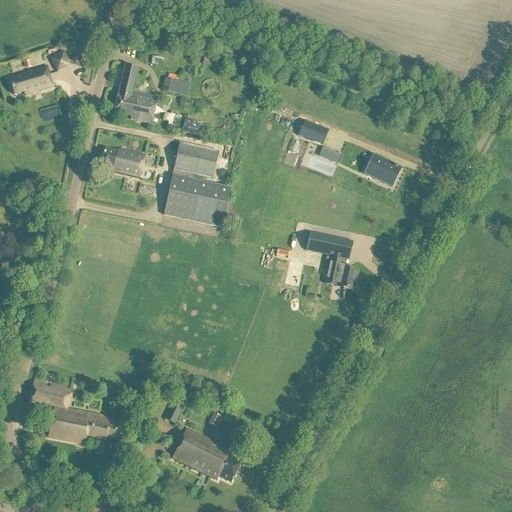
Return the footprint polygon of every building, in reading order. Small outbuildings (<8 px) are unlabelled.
[(150,52),(149,58),(154,59),(153,66),(176,72),(179,59),(150,52)] [(51,60),(58,73),(71,67),(64,53),(51,60)] [(204,55),(202,66),(220,69),(221,58),(204,55)] [(157,99),(133,94),(138,70),(127,67),(120,97),(118,97),(114,114),(131,118),(131,122),(151,126),(157,99)] [(14,97),(24,94),(25,98),(54,89),(48,68),(9,79),(14,97)] [(187,98),(189,86),(177,83),(178,77),(169,75),(167,81),(165,80),(162,93),(187,98)] [(161,115),(161,124),(180,123),(180,114),(161,115)] [(182,133),(201,137),(204,125),(184,121),(182,133)] [(314,140),(319,128),(304,122),(299,134),(298,137),(313,143),(314,140)] [(163,217),(222,230),(231,190),(204,184),(205,179),(212,180),(218,153),(179,144),(163,217)] [(139,181),(145,157),(121,151),(117,154),(105,151),(101,170),(112,172),(112,175),(139,181)] [(310,182),(358,191),(363,164),(304,153),(301,171),(311,173),(310,182)] [(392,189),(402,169),(373,155),(363,175),(392,189)] [(341,253),(350,205),(259,188),(255,212),(287,218),(285,226),(300,228),(297,243),(294,243),(293,244),(341,253)] [(342,266),(345,254),(328,251),(324,271),(339,274),(336,287),(355,291),(359,273),(346,270),(346,267),(342,266)] [(86,436),(95,438),(107,441),(108,438),(116,440),(119,424),(101,420),(102,418),(94,416),(94,418),(64,411),(69,390),(51,386),(50,388),(45,387),(46,385),(33,382),(28,403),(55,409),(49,439),(83,446),(86,436)] [(222,399),(214,395),(209,405),(217,409),(222,399)] [(174,425),(183,407),(173,402),(164,420),(174,425)] [(231,485),(242,463),(231,457),(232,454),(224,450),(224,449),(187,430),(172,460),(218,484),(220,480),(231,485)]
